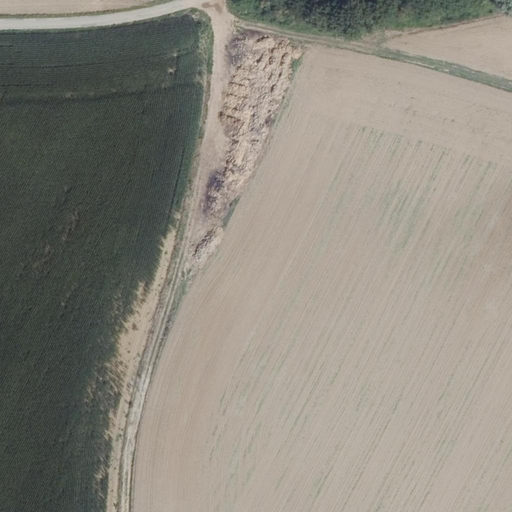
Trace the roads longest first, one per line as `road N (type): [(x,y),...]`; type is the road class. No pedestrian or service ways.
road 1 (track): [(130,511),(133,438),(196,218),(227,13)]
road 2 (track): [(223,0),(239,19),(511,93)]
road 3 (tertiary): [(198,0),(98,21),(0,24)]
